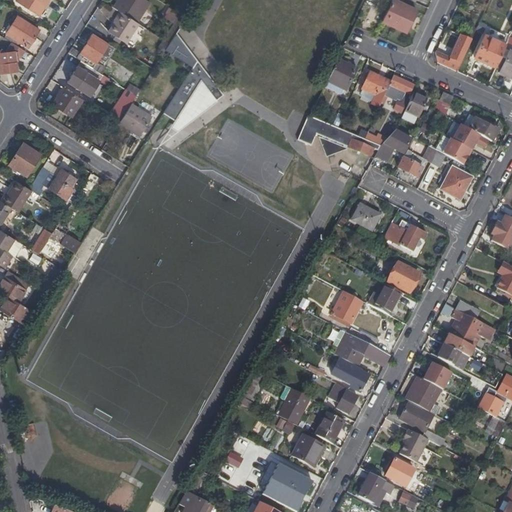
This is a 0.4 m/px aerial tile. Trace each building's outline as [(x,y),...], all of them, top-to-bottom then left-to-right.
[(48,0),(17,0),(16,2),(38,16),(48,0)] [(144,0),(116,0),(112,7),(119,12),(136,23),(150,3),(144,0)] [(186,17),(197,0),(189,0),(181,14),(186,17)] [(393,0),(391,0),(382,23),(405,33),(416,10),(393,0)] [(176,33),(186,17),(181,14),(177,11),(172,19),(176,22),(164,41),(170,44),(176,33)] [(136,23),(119,12),(107,32),(126,44),(139,25),(136,23)] [(39,30),(17,16),(6,32),(28,47),(39,30)] [(467,39),(471,40),(476,30),(472,28),(467,39)] [(437,63),(456,72),(471,40),(467,39),(446,30),(435,54),(437,63)] [(219,98),(176,33),(170,44),(167,49),(165,52),(193,69),(166,111),(178,119),(182,113),(192,119),(199,107),(204,110),(219,98)] [(73,48),(69,54),(102,74),(117,51),(93,35),(81,53),(73,48)] [(473,58),(494,68),(505,44),(484,35),(473,58)] [(0,72),(0,73),(17,71),(14,52),(13,43),(0,45),(0,72)] [(24,58),(28,52),(13,43),(14,52),(24,58)] [(511,81),(511,55),(508,53),(498,75),(511,81)] [(337,60),(326,82),(345,91),(356,69),(337,60)] [(106,85),(78,66),(68,82),(95,100),(106,85)] [(371,103),(379,106),(384,95),(391,81),(370,72),(362,89),(375,95),(371,103)] [(391,81),(384,95),(401,103),(405,93),(409,95),(413,86),(393,76),(391,81)] [(137,97),(140,92),(130,86),(127,91),(137,97)] [(70,117),(81,99),(65,89),(53,106),(70,117)] [(367,103),(371,97),(361,91),(358,97),(367,103)] [(452,97),(442,93),(439,101),(448,105),(452,97)] [(412,94),(404,112),(418,118),(427,100),(412,94)] [(152,118),(131,105),(119,124),(140,137),(152,118)] [(477,114),(475,117),(488,125),(489,123),(498,128),(498,127),(477,114)] [(309,117),(307,116),(305,121),(309,123),(310,120),(312,121),(312,124),(314,125),(315,123),(318,124),(317,126),(372,150),(369,157),(373,159),(374,156),(380,147),(363,140),(336,128),(309,117)] [(475,117),(468,129),(479,135),(490,142),(498,128),(489,123),(488,125),(475,117)] [(309,123),(305,121),(302,129),(316,135),(321,137),(343,146),(369,157),(372,150),(317,126),(318,124),(315,123),(314,125),(312,124),(312,121),(310,120),(309,123)] [(471,150),(479,135),(468,129),(461,125),(453,140),(471,150)] [(316,135),(302,129),(297,140),(311,146),(316,135)] [(393,131),(380,147),(374,156),(386,163),(391,153),(400,158),(410,139),(393,131)] [(341,151),(343,146),(321,137),(320,139),(328,156),(341,151)] [(453,140),(450,138),(442,154),(444,156),(463,165),(471,150),(453,140)] [(40,156),(23,145),(9,167),(26,178),(40,156)] [(426,158),(432,161),(437,151),(431,148),(426,158)] [(406,151),(397,168),(415,177),(424,160),(406,151)] [(432,161),(430,164),(437,167),(444,156),(442,154),(437,151),(432,161)] [(439,190),(459,200),(471,178),(451,167),(439,190)] [(43,168),(35,180),(44,186),(67,200),(77,185),(75,183),(76,180),(61,170),(56,177),(43,168)] [(92,186),(98,177),(91,174),(86,182),(92,186)] [(44,186),(35,180),(29,189),(32,191),(40,196),(43,191),(42,190),(44,186)] [(15,181),(2,202),(3,203),(7,205),(12,209),(19,213),(32,191),(29,189),(15,181)] [(0,227),(12,209),(7,205),(3,203),(2,202),(0,201),(0,227)] [(379,216),(359,205),(351,221),(371,231),(379,216)] [(511,219),(504,215),(500,225),(496,222),(490,234),(493,236),(500,239),(497,245),(508,251),(511,244),(511,219)] [(409,243),(414,246),(418,238),(421,240),(425,232),(416,227),(418,224),(411,220),(405,231),(393,225),(386,239),(406,250),(409,243)] [(60,244),(74,253),(81,244),(66,235),(69,230),(59,223),(52,234),(41,251),(51,258),(60,244)] [(343,229),(336,225),(332,232),(339,235),(343,229)] [(30,251),(38,255),(41,251),(52,234),(45,229),(30,251)] [(0,249),(6,253),(14,240),(0,231),(0,249)] [(490,242),(497,245),(500,239),(493,236),(490,242)] [(411,252),(414,246),(409,243),(406,250),(411,252)] [(6,253),(0,249),(0,266),(4,269),(12,257),(6,253)] [(32,252),(27,258),(35,264),(40,259),(32,252)] [(63,264),(66,257),(55,254),(53,261),(63,264)] [(501,262),(505,264),(509,267),(511,260),(511,258),(505,255),(501,262)] [(418,275),(397,264),(387,282),(408,293),(418,275)] [(511,268),(509,267),(505,264),(499,274),(502,276),(496,288),(511,296),(511,268)] [(0,291),(8,297),(18,303),(30,286),(8,271),(0,283),(0,291)] [(401,293),(385,285),(373,308),(388,316),(401,293)] [(361,302),(343,292),(338,301),(335,299),(334,302),(337,304),(331,314),(350,324),(361,302)] [(18,303),(8,297),(0,309),(22,324),(31,311),(18,303)] [(488,341),(494,330),(456,310),(455,312),(453,310),(450,316),(452,317),(452,318),(461,323),(458,329),(453,327),(449,335),(472,348),(479,337),(488,341)] [(360,332),(356,339),(375,349),(378,342),(360,332)] [(356,339),(345,333),(334,355),(356,367),(363,355),(384,366),(389,356),(375,349),(356,339)] [(467,358),(472,348),(449,335),(448,335),(443,345),(459,353),(467,358)] [(443,345),(436,359),(452,367),(459,353),(443,345)] [(478,362),(482,354),(474,350),(471,358),(478,362)] [(471,360),(469,367),(478,370),(480,363),(471,360)] [(432,363),(423,381),(441,390),(442,391),(451,374),(432,363)] [(350,376),(355,379),(350,387),(358,392),(367,376),(354,368),(350,376)] [(312,372),(305,369),(301,376),(308,380),(312,372)] [(478,409),(505,424),(509,414),(500,409),(506,397),(511,400),(511,371),(508,370),(497,393),(490,390),(488,396),(486,395),(478,409)] [(330,372),(327,378),(337,384),(341,378),(330,372)] [(433,415),(435,417),(439,409),(433,406),(441,390),(423,381),(417,378),(405,401),(422,409),(433,415)] [(345,391),(345,390),(340,387),(337,393),(342,396),(335,408),(346,414),(355,397),(345,391)] [(306,397),(292,390),(279,414),(295,422),(299,414),(297,413),(306,397)] [(297,413),(299,414),(307,398),(306,397),(297,413)] [(423,433),(433,415),(422,409),(421,411),(407,404),(398,421),(412,428),(412,427),(423,433)] [(326,413),(314,435),(329,444),(341,421),(326,413)] [(288,434),(292,426),(286,423),(281,431),(288,434)] [(33,424),(24,426),(27,437),(36,435),(33,424)] [(398,455),(416,464),(428,441),(425,440),(407,431),(402,440),(405,442),(398,455)] [(428,441),(441,448),(444,442),(429,434),(425,440),(428,441)] [(321,447),(302,437),(292,456),(312,467),(316,459),(315,458),(321,447)] [(224,464),(238,467),(241,456),(227,452),(224,464)] [(400,486),(401,483),(404,477),(410,466),(397,459),(396,462),(393,460),(385,477),(400,486)] [(364,464),(361,469),(370,474),(371,474),(374,469),(364,464)] [(312,484),(278,465),(262,496),(293,511),(296,511),(302,496),(312,484)] [(371,474),(370,474),(362,489),(358,497),(371,504),(377,507),(382,497),(388,500),(395,487),(371,474)] [(404,490),(411,493),(415,484),(408,481),(406,485),(404,490)] [(204,511),(209,503),(186,491),(178,504),(185,508),(183,511),(204,511)] [(405,506),(409,497),(402,494),(398,503),(405,506)] [(508,503),(503,511),(511,511),(511,495),(508,494),(504,501),(508,503)] [(278,511),(258,502),(253,511),(278,511)]
